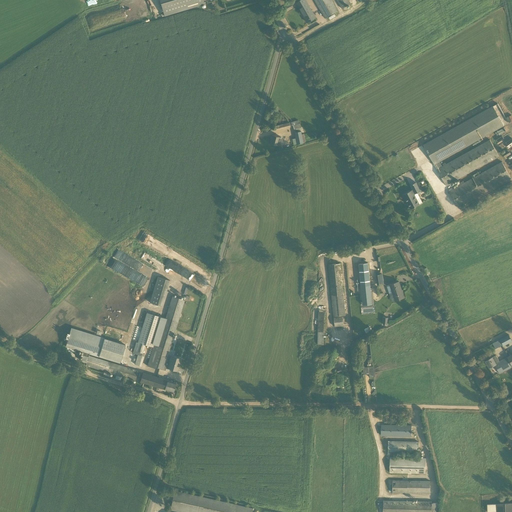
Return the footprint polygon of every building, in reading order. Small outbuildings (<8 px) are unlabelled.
[(203,0),(159,0),(164,16),(205,4),(203,0)] [(304,0),(301,0),(297,3),(305,16),(304,17),(307,22),(315,17),(304,0)] [(338,11),(331,0),(314,0),(325,18),(338,11)] [(337,0),(342,9),(350,4),(347,0),(355,0),(356,0),(337,0)] [(499,156),(490,140),(442,166),(439,162),(504,126),(494,107),(424,145),(437,169),(446,185),(499,156)] [(294,132),(302,130),(300,122),(299,123),(298,121),(276,126),(277,129),(293,125),(294,132)] [(295,133),(296,139),(292,139),(293,145),(297,144),(297,145),(303,144),(303,143),(306,142),(304,134),(302,135),(301,132),(295,133)] [(281,137),(273,135),(270,143),(279,146),(278,147),(282,148),(282,146),(279,145),(281,137)] [(501,162),(450,191),(458,208),(511,178),(501,162)] [(403,194),(410,209),(420,204),(415,194),(421,191),(417,182),(409,185),(412,190),(403,194)] [(179,264),(183,256),(164,244),(162,248),(160,247),(158,251),(171,259),(166,265),(170,268),(172,265),(173,266),(174,265),(171,263),(173,260),(179,264)] [(117,248),(107,266),(142,285),(151,267),(117,248)] [(346,291),(358,290),(355,264),(344,265),(344,263),(328,264),(333,316),(345,315),(341,266),(343,265),(346,291)] [(373,301),(368,263),(358,264),(365,319),(374,318),(373,307),(375,307),(374,301),(373,301)] [(377,285),(384,284),(382,274),(375,275),(377,285)] [(169,281),(157,277),(149,302),(162,306),(169,281)] [(401,289),(399,281),(386,286),(392,301),(403,298),(404,297),(401,289)] [(360,314),(358,291),(352,292),(352,295),(351,295),(353,315),(360,314)] [(155,367),(162,369),(166,360),(184,299),(171,296),(165,318),(146,313),(137,342),(136,342),(132,353),(137,355),(135,364),(141,366),(144,354),(142,353),(145,345),(152,347),(147,366),(155,368),(155,367)] [(324,312),(318,312),(317,344),(325,345),(326,336),(323,336),(324,312)] [(334,317),(334,327),(361,324),(360,315),(334,317)] [(65,347),(83,352),(80,361),(86,363),(86,365),(135,380),(137,371),(132,369),(110,362),(88,356),(89,354),(119,363),(124,345),(104,338),(71,328),(69,333),(67,333),(65,339),(67,339),(65,347)] [(112,330),(110,335),(113,336),(112,338),(119,340),(122,334),(122,335),(123,333),(115,330),(115,331),(112,330)] [(511,341),(509,335),(500,339),(503,346),(511,341)] [(511,354),(499,361),(496,355),(485,361),(489,367),(494,365),(499,374),(511,366),(511,354)] [(168,360),(166,360),(162,369),(165,370),(165,368),(167,369),(167,368),(177,371),(181,359),(170,356),(168,360)] [(368,374),(369,377),(375,376),(374,366),(371,366),(371,363),(370,364),(369,359),(366,360),(367,367),(362,367),(363,374),(368,374)] [(175,383),(142,373),(140,382),(172,392),(175,383)] [(381,425),(381,434),(408,434),(409,425),(381,425)] [(388,440),(388,451),(419,452),(419,441),(388,440)] [(390,458),(389,471),(423,472),(424,459),(390,458)] [(392,481),(392,490),(427,490),(428,481),(392,481)] [(253,511),(254,508),(175,490),(171,508),(186,511),(253,511)] [(383,500),(382,511),(429,511),(430,501),(383,500)] [(511,511),(511,503),(487,504),(486,511),(499,511),(505,511),(511,511)]
